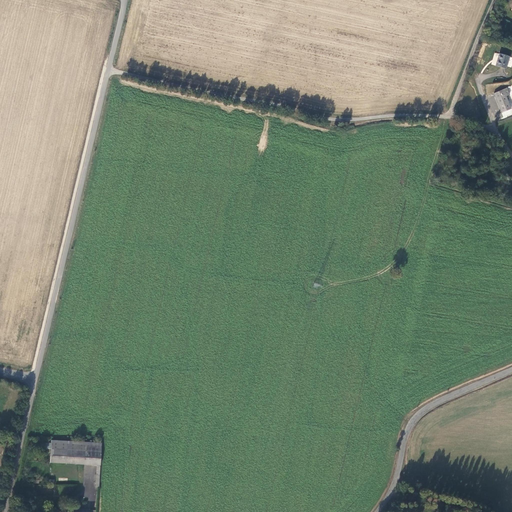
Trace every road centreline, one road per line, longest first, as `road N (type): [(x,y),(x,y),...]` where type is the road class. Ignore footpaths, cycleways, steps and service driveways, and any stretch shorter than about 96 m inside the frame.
road 1 (unclassified): [(108,70),(331,120),(452,117),(491,129),(511,155)]
road 2 (unclassified): [(35,380),(108,70)]
road 3 (tertiary): [(511,371),(416,417),(378,511)]
road 4 (tertiary): [(4,511),(35,380)]
road 5 (track): [(494,0),(447,116)]
